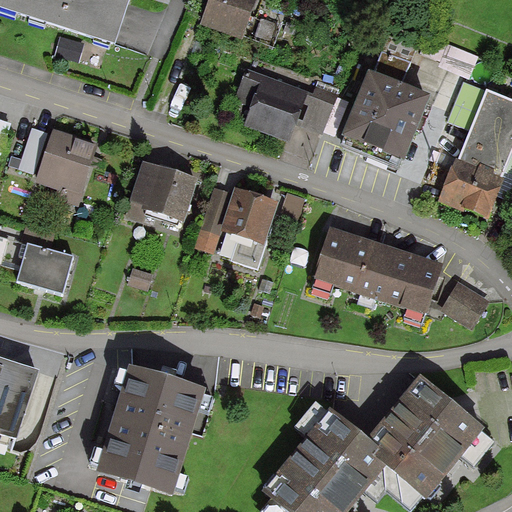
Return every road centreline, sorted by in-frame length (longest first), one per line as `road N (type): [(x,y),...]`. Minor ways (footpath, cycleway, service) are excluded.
road 1 (residential): [(511,298),(454,238),(399,214),(0,77)]
road 2 (residential): [(511,349),(406,369),(235,346),(0,331)]
